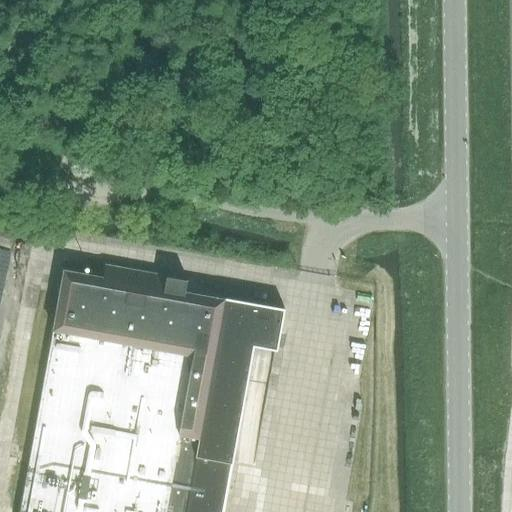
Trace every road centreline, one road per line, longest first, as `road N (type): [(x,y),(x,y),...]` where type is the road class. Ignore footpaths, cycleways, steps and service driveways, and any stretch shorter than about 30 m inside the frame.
road 1 (unclassified): [(0,185),(135,191),(329,219),(456,217)]
road 2 (tertiary): [(460,511),(456,217)]
road 3 (tertiary): [(456,217),(455,0)]
